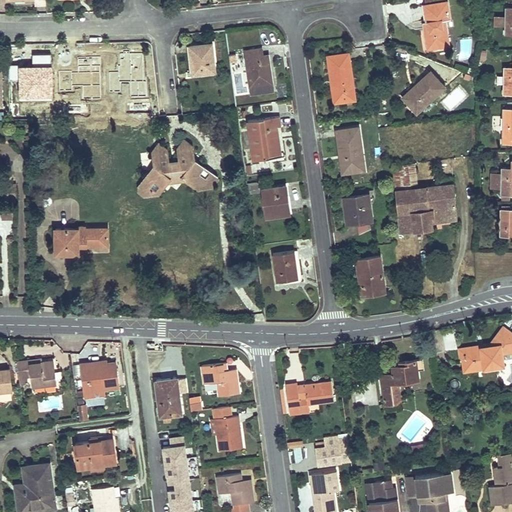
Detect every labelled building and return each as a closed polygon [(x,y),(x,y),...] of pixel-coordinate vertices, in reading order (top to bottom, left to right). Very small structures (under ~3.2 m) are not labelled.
[(446,0),(427,3),(425,3),(428,21),(431,21),(432,28),(426,29),(429,48),(450,45),(447,25),(443,26),(442,19),(445,18),(451,18),(447,0),(446,0)] [(425,3),(422,4),(425,22),(426,29),(432,28),(431,21),(428,21),(425,3)] [(506,15),(496,15),(496,24),(506,25),(506,15)] [(213,42),(191,44),(193,73),(215,71),(213,42)] [(262,48),(245,51),(251,93),(274,90),(269,58),(264,59),(263,55),(262,48)] [(350,53),(328,56),(331,78),(335,78),(339,101),(356,99),(350,53)] [(445,86),(431,71),(416,84),(419,87),(405,99),(417,112),(445,86)] [(416,84),(403,96),(405,99),(419,87),(416,84)] [(511,108),(503,108),(502,141),(511,141),(511,108)] [(279,116),(248,120),(254,159),(281,155),(280,144),(274,145),(272,127),(277,126),(280,126),(279,116)] [(359,127),(337,129),(341,158),(344,157),(346,172),(365,170),(359,127)] [(168,149),(159,142),(153,150),(155,165),(143,181),(144,185),(139,186),(140,192),(145,195),(151,194),(154,189),(159,193),(169,179),(172,182),(183,180),(185,177),(199,188),(203,183),(209,187),(213,186),(218,180),(217,176),(195,159),(193,145),(185,138),(178,147),(180,160),(170,161),(168,149)] [(511,160),(511,161),(510,168),(500,168),(500,176),(500,186),(499,195),(501,195),(509,195),(511,195),(511,160)] [(416,162),(392,165),(395,190),(419,187),(416,162)] [(419,187),(395,190),(401,232),(434,228),(435,222),(457,219),(453,177),(441,179),(442,184),(419,187)] [(17,184),(4,184),(5,199),(16,199),(17,184)] [(259,185),(249,186),(250,194),(260,192),(259,185)] [(285,186),(263,188),(267,216),(288,213),(286,199),(287,199),(285,186)] [(369,193),(344,196),(347,222),(357,221),(368,220),(373,219),(369,193)] [(14,204),(2,204),(3,218),(14,218),(14,204)] [(511,209),(509,209),(501,209),(499,209),(499,218),(499,227),(498,236),(511,236),(511,209)] [(499,218),(489,217),(489,227),(499,227),(499,218)] [(368,220),(357,221),(359,234),(370,228),(368,220)] [(77,228),(56,228),(57,252),(79,252),(79,245),(108,245),(108,228),(87,228),(85,227),(82,226),(79,227),(77,228)] [(295,250),(273,253),(277,281),(299,278),(295,250)] [(381,255),(357,258),(362,291),(385,288),(381,255)] [(494,344),(461,349),(464,371),(504,365),(502,353),(511,351),(511,331),(504,326),(494,341),(494,344)] [(34,385),(57,382),(54,359),(43,361),(32,362),(31,359),(17,361),(20,383),(28,382),(27,377),(32,376),(34,385)] [(401,359),(392,361),(394,373),(381,375),(386,406),(401,404),(399,383),(419,379),(417,370),(424,369),(423,360),(402,362),(401,359)] [(102,391),(119,389),(115,362),(107,363),(99,364),(99,362),(81,364),(85,393),(102,391)] [(226,362),(202,365),(204,383),(216,382),(218,395),(240,393),(237,372),(227,373),(227,369),(226,362)] [(0,382),(12,381),(10,368),(0,369),(0,382)] [(177,378),(155,381),(160,416),(163,416),(170,415),(182,413),(177,378)] [(12,381),(0,382),(0,391),(13,389),(12,381)] [(298,383),(287,384),(291,414),(302,413),(299,400),(307,398),(308,403),(334,400),(331,381),(298,386),(298,383)] [(307,398),(299,400),(302,413),(309,412),(308,403),(307,398)] [(190,402),(191,410),(202,408),(201,401),(190,402)] [(78,404),(79,420),(88,419),(87,403),(78,404)] [(231,405),(214,408),(215,418),(217,432),(220,450),(243,447),(241,435),(240,435),(238,424),(240,423),(239,415),(233,416),(231,405)] [(315,438),(315,465),(340,465),(340,437),(315,438)] [(90,443),(75,445),(79,468),(91,466),(103,465),(116,463),(112,440),(97,442),(90,443)] [(196,511),(190,446),(164,449),(167,477),(178,476),(179,486),(168,487),(170,511),(196,511)] [(511,453),(501,454),(503,466),(500,466),(494,467),(495,477),(499,477),(500,481),(496,482),(496,485),(490,485),(493,503),(511,500),(511,453)] [(50,463),(24,466),(26,484),(29,483),(29,489),(17,491),(20,507),(38,505),(39,510),(56,507),(50,463)] [(332,511),(338,511),(334,490),(339,490),(337,470),(312,474),(313,484),(316,483),(317,489),(314,489),(316,511),(332,511)] [(426,494),(427,502),(428,511),(432,511),(437,511),(449,511),(448,501),(446,502),(445,491),(447,491),(453,490),(452,480),(448,480),(447,472),(416,476),(419,495),(426,494)] [(241,473),(217,476),(220,493),(233,491),(235,511),(250,510),(249,501),(254,501),(252,488),(243,489),(242,480),(241,473)] [(419,495),(416,476),(406,477),(409,496),(419,495)] [(243,489),(252,488),(251,478),(242,480),(243,489)] [(391,479),(376,481),(376,482),(379,501),(370,502),(371,511),(399,511),(396,487),(393,487),(391,479)] [(367,483),(370,502),(379,501),(376,482),(367,483)] [(115,485),(92,489),(95,511),(121,511),(121,509),(119,509),(117,496),(115,485)] [(419,495),(420,503),(427,502),(426,494),(419,495)]
